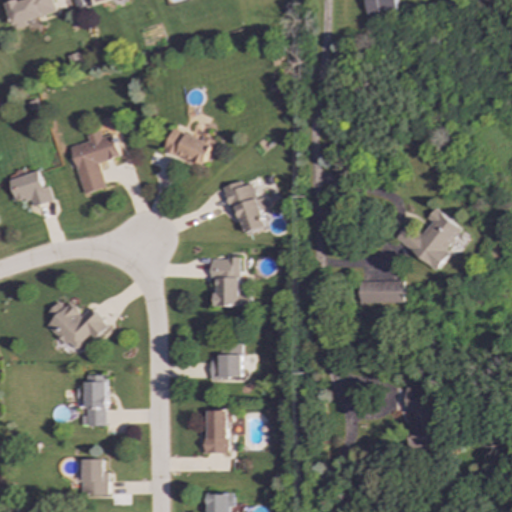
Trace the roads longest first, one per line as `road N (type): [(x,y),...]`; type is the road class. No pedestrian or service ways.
road 1 (residential): [(156,511),(156,317),(145,282),(112,258),(73,251),(0,271)]
road 2 (residential): [(325,0),(313,140),(325,354)]
